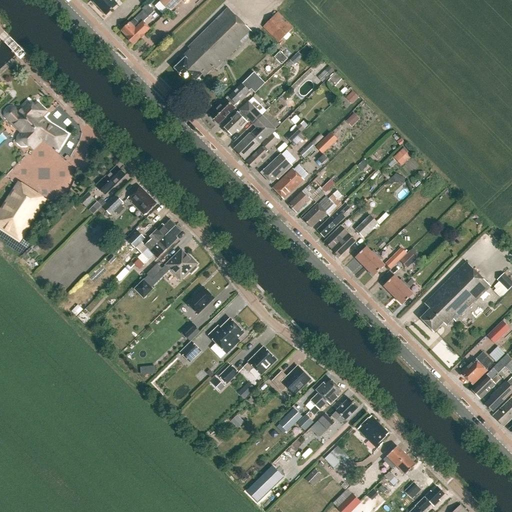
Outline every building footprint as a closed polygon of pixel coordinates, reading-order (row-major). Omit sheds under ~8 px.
[(106,15),(117,4),(115,2),(116,0),(96,0),(94,3),(100,9),(99,10),(104,15),(105,14),(106,15)] [(170,13),(183,0),(160,0),(159,2),(170,13)] [(143,11),(121,32),(126,37),(133,44),(140,38),(141,39),(145,35),(144,35),(150,29),(144,22),(154,12),(148,6),(147,4),(142,10),(143,11)] [(183,56),(185,58),(174,69),(191,85),(201,75),(204,78),(213,69),(215,71),(253,33),(227,8),(188,47),(190,49),(183,56)] [(279,42),(293,27),(277,13),(263,27),(279,42)] [(288,59),(280,52),(274,57),(282,65),(288,59)] [(294,65),(299,61),(294,56),(290,60),(294,65)] [(330,75),(334,71),(329,67),(325,70),(330,75)] [(226,100),(226,99),(209,116),(218,124),(225,117),(226,117),(229,114),(230,115),(235,109),(233,107),(249,91),(249,90),(250,89),(255,93),(265,84),(254,73),(242,84),(226,100)] [(333,89),(338,84),(332,77),(326,83),(333,89)] [(351,104),(356,99),(350,93),(344,100),(350,106),(351,104)] [(253,124),(262,116),(248,103),(240,111),(241,112),(239,114),(238,113),(232,119),(233,121),(225,128),(225,129),(225,131),(225,132),(229,135),(231,135),(232,135),(240,127),(241,129),(248,123),(246,121),(248,119),(253,124)] [(49,125),(40,116),(45,112),(38,105),(33,109),(28,104),(20,111),(16,111),(14,110),(13,109),(12,109),(10,109),(9,110),(8,111),(7,112),(6,113),(6,114),(6,116),(7,117),(8,118),(22,133),(20,136),(19,137),(18,138),(18,140),(19,141),(19,142),(20,143),(21,144),(22,145),(24,145),(25,145),(26,144),(28,144),(30,141),(33,143),(39,137),(58,148),(66,136),(49,125)] [(280,124),(267,111),(254,125),(260,131),(253,138),(250,135),(235,149),(245,160),(260,145),(259,145),(266,138),(267,138),(275,130),(275,129),(280,124)] [(347,121),(352,127),(360,118),(355,113),(347,121)] [(290,142),(304,129),(300,125),(286,138),(290,142)] [(325,139),(316,147),(323,154),(338,140),(331,133),(325,139)] [(268,151),(278,141),(271,134),(261,144),(268,151)] [(312,144),(316,147),(325,139),(321,135),(312,144)] [(311,143),(300,154),(304,158),(316,147),(312,144),(311,143)] [(269,156),(261,148),(247,162),(253,169),(260,161),(262,163),(269,156)] [(402,166),(411,157),(403,149),(394,158),(402,166)] [(280,155),(261,174),(271,184),(277,179),(278,180),(292,166),(280,155)] [(322,164),(327,159),(324,155),(318,160),(322,164)] [(363,172),(367,168),(365,166),(364,164),(362,162),(357,167),(363,172)] [(113,188),(126,176),(117,167),(104,179),(104,178),(96,185),(105,195),(112,188),(113,188)] [(294,170),(293,169),(273,189),(284,200),(304,181),(304,180),(294,170)] [(382,186),(390,179),(385,173),(377,181),(382,186)] [(318,177),(313,181),(319,187),(324,183),(318,177)] [(326,193),(335,185),(330,180),(322,188),(326,193)] [(0,226),(19,239),(44,200),(19,184),(0,213),(0,226)] [(316,191),(310,184),(288,205),(296,213),(309,200),(308,199),(316,191)] [(144,216),(157,204),(140,187),(128,199),(144,216)] [(86,207),(95,199),(88,192),(80,201),(86,207)] [(111,215),(123,203),(115,195),(106,204),(103,207),(111,215)] [(329,199),(326,197),(303,219),(312,228),(320,221),(327,215),(330,218),(343,206),(333,195),(329,199)] [(103,207),(106,204),(101,198),(97,202),(103,207)] [(345,204),(318,230),(325,238),(345,219),(341,214),(348,208),(345,204)] [(363,238),(377,224),(369,216),(355,229),(363,238)] [(151,251),(176,226),(171,220),(165,227),(163,225),(150,238),(152,240),(146,246),(148,248),(138,258),(141,261),(151,251)] [(158,258),(177,239),(176,237),(182,231),(176,226),(151,251),(141,261),(144,265),(154,255),(158,258)] [(355,243),(340,227),(325,242),(340,257),(355,243)] [(138,231),(128,241),(135,249),(145,239),(138,231)] [(355,258),(365,267),(377,255),(373,251),(371,253),(366,247),(355,258)] [(401,248),(393,257),(398,263),(407,254),(401,248)] [(181,250),(166,265),(181,280),(189,272),(191,274),(197,268),(195,266),(197,264),(188,255),(187,256),(181,250)] [(410,251),(400,261),(407,269),(417,259),(410,251)] [(112,263),(116,258),(112,254),(108,259),(112,263)] [(381,259),(377,255),(365,267),(374,277),(385,266),(380,261),(381,259)] [(455,321),(491,287),(466,262),(424,303),(429,309),(421,318),(428,326),(429,328),(431,330),(433,330),(435,332),(444,323),(447,326),(453,320),(455,321)] [(118,276),(122,281),(134,268),(129,264),(118,276)] [(147,275),(153,280),(163,270),(157,264),(147,275)] [(507,291),(511,286),(511,282),(504,274),(497,281),(507,291)] [(384,287),(393,296),(406,284),(402,279),(400,281),(394,276),(384,287)] [(410,288),(406,284),(393,296),(402,305),(413,295),(408,290),(410,288)] [(214,299),(203,288),(187,303),(198,314),(214,299)] [(76,317),(83,310),(78,305),(71,312),(76,317)] [(85,324),(91,318),(86,313),(80,320),(85,324)] [(234,342),(244,333),(231,319),(221,329),(219,327),(209,336),(227,354),(236,344),(234,342)] [(510,329),(503,321),(487,336),(495,344),(510,329)] [(197,329),(192,323),(182,333),(187,339),(197,329)] [(202,352),(192,341),(180,353),(190,363),(202,352)] [(261,375),(276,360),(264,348),(244,367),(249,372),(254,367),(261,375)] [(496,362),(505,354),(499,349),(491,357),(496,362)] [(487,357),(480,365),(476,361),(472,365),(471,365),(468,368),(467,367),(461,373),(467,380),(468,382),(469,384),(472,384),(472,385),(487,371),(486,370),(488,368),(493,363),(487,357)] [(239,373),(231,365),(219,377),(220,378),(213,385),(218,391),(226,384),(227,385),(239,373)] [(295,395),(310,379),(298,367),(287,377),(282,372),(272,381),(282,392),(287,387),(295,395)] [(487,375),(471,391),(480,400),(487,392),(488,392),(491,388),(493,389),(494,387),(494,386),(496,384),(495,384),(501,379),(497,375),(497,374),(495,372),(493,370),(493,369),(487,375)] [(311,410),(336,386),(330,380),(326,384),(324,382),(315,391),(307,398),(311,401),(306,406),(311,410)] [(485,404),(493,412),(511,393),(511,381),(509,385),(506,381),(490,397),(491,398),(487,402),(485,404)] [(247,396),(252,391),(247,386),(243,391),(247,396)] [(334,402),(339,398),(337,396),(341,391),(336,386),(311,410),(315,415),(327,403),(330,406),(334,402)] [(358,408),(349,399),(337,411),(336,411),(336,412),(332,416),(337,421),(341,416),(345,421),(358,408)] [(503,427),(511,418),(511,400),(511,399),(500,410),(493,416),(503,427)] [(294,426),(303,417),(297,411),(288,420),(294,426)] [(244,422),(237,415),(231,421),(238,428),(244,422)] [(305,431),(314,422),(306,415),(297,423),(305,431)] [(320,438),(334,424),(325,415),(311,429),(320,438)] [(382,444),(381,441),(388,434),(371,417),(369,418),(360,426),(360,427),(358,429),(366,438),(377,449),(382,444)] [(225,438),(236,429),(229,419),(218,428),(225,438)] [(284,435),(292,429),(290,426),(287,429),(286,428),(282,432),(284,435)] [(343,465),(349,459),(337,447),(324,459),(333,469),(340,462),(343,465)] [(396,466),(406,456),(397,447),(387,457),(388,457),(384,460),(393,469),(396,466)] [(405,475),(415,465),(406,456),(396,466),(405,475)] [(281,473),(289,465),(281,457),(273,466),(274,467),(279,472),(281,473)] [(273,479),(279,472),(274,467),(268,473),(273,479)] [(305,480),(313,487),(323,477),(315,469),(305,480)] [(394,478),(389,473),(385,477),(390,482),(394,478)] [(333,483),(329,491),(337,496),(339,493),(338,492),(340,488),(333,483)] [(439,500),(444,495),(437,487),(432,493),(430,491),(416,506),(410,511),(422,511),(431,503),(434,506),(440,501),(439,500)] [(352,493),(337,508),(340,511),(351,511),(361,502),(352,493)] [(367,511),(375,511),(382,506),(377,501),(367,511)]
